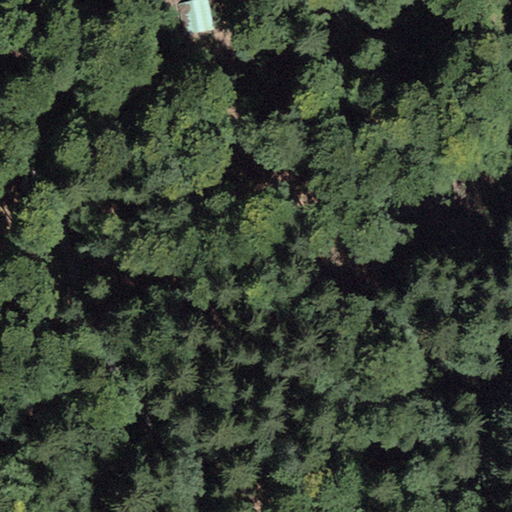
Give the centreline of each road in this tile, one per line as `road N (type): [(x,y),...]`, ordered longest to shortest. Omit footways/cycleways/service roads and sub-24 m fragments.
road 1 (unclassified): [(200,511),(183,462),(0,129)]
road 2 (unclassified): [(511,358),(485,511)]
